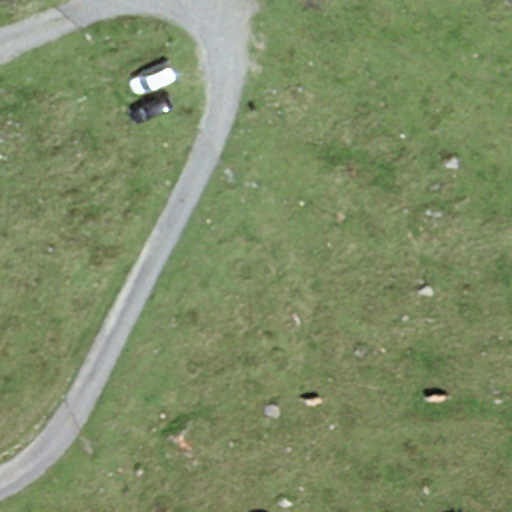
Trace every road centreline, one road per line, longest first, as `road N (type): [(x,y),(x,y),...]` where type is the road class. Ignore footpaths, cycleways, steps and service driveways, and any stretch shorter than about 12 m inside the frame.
road 1 (track): [(0,488),(69,440),(232,104),(237,43)]
road 2 (track): [(109,0),(0,53)]
